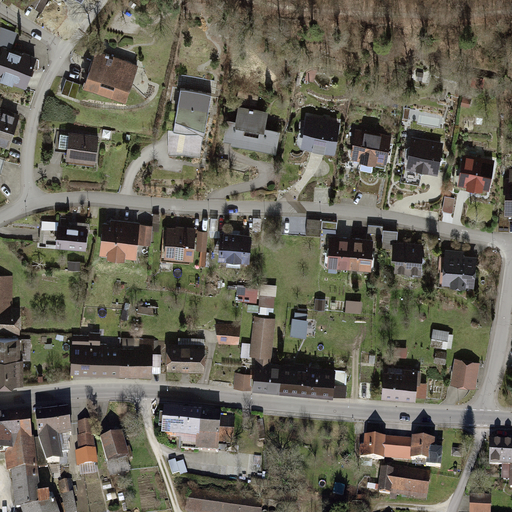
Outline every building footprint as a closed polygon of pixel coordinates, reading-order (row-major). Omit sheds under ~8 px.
[(81,4),(73,0),(50,0),(47,6),(72,20),(81,4)] [(17,33),(2,28),(0,35),(0,43),(13,47),(17,33)] [(36,59),(5,48),(0,62),(0,77),(27,87),(36,59)] [(138,68),(99,55),(87,88),(127,101),(138,68)] [(81,86),(67,82),(63,96),(77,100),(81,86)] [(212,92),(182,87),(174,131),(186,134),(204,134),(212,92)] [(269,112),(240,106),(233,144),(275,152),(278,133),(265,131),(269,112)] [(0,108),(0,144),(9,148),(19,115),(2,109),(0,108)] [(339,122),(308,116),(302,146),(333,152),(339,122)] [(174,131),(169,130),(170,155),(185,154),(201,157),(204,134),(186,134),(174,131)] [(391,137),(358,130),(351,160),(385,167),(391,137)] [(68,134),(58,132),(55,152),(65,154),(68,134)] [(100,139),(71,134),(67,159),(96,164),(100,139)] [(442,144),(412,139),(408,166),(437,171),(442,144)] [(493,162),(464,156),(459,183),(488,188),(493,162)] [(322,222),(309,221),(308,235),(321,236),(322,222)] [(138,226),(105,223),(101,254),(135,257),(138,226)] [(338,224),(324,223),(323,231),(337,232),(338,224)] [(88,227),(59,224),(57,248),(86,250),(88,227)] [(58,226),(43,225),(41,245),(56,247),(58,226)] [(152,228),(141,227),(139,242),(150,243),(152,228)] [(196,230),(168,228),(165,258),(193,260),(196,230)] [(399,232),(384,231),(383,249),(392,250),(393,243),(398,243),(399,232)] [(207,233),(199,232),(198,249),(206,249),(207,233)] [(251,237),(221,234),(218,259),(249,262),(251,237)] [(376,245),(331,240),(329,266),(373,271),(376,245)] [(398,243),(393,243),(392,260),(397,261),(397,273),(421,274),(423,245),(398,243)] [(478,256),(447,253),(443,284),(474,287),(478,256)] [(15,277),(0,277),(0,333),(20,333),(20,309),(14,308),(15,277)] [(277,287),(264,285),(261,307),(274,308),(277,287)] [(258,290),(241,289),(240,301),(257,302),(258,290)] [(348,311),(363,312),(363,300),(348,300),(348,311)] [(103,314),(93,312),(90,327),(100,328),(103,314)] [(276,320),(256,318),(252,357),(258,357),(254,391),(332,398),(335,372),(272,366),(276,320)] [(309,319),(293,318),(292,335),(307,337),(309,319)] [(241,327),(216,326),(221,345),(239,344),(241,327)] [(455,335),(434,331),(433,340),(444,343),(443,350),(452,352),(455,335)] [(88,338),(75,337),(74,375),(151,377),(152,341),(125,340),(125,350),(99,350),(99,333),(88,333),(88,338)] [(31,341),(0,341),(0,383),(23,383),(22,360),(31,360),(31,341)] [(205,347),(168,347),(167,372),(204,372),(205,347)] [(437,350),(435,362),(448,363),(449,352),(437,350)] [(481,364),(457,360),(452,384),(476,389),(481,364)] [(416,372),(385,371),(384,397),(415,398),(416,372)] [(252,376),(237,375),(237,388),(251,388),(252,376)] [(68,411),(36,414),(40,442),(34,443),(37,468),(64,465),(62,441),(72,440),(68,411)] [(237,414),(164,411),(163,439),(197,441),(197,451),(215,452),(216,440),(236,441),(237,414)] [(28,415),(0,417),(0,456),(8,455),(15,511),(21,510),(39,508),(38,497),(28,415)] [(92,423),(80,424),(80,437),(77,437),(81,470),(95,467),(94,441),(96,438),(92,423)] [(122,437),(104,441),(112,478),(130,474),(122,437)] [(435,441),(366,438),(365,460),(429,463),(429,468),(443,468),(443,451),(435,451),(435,441)] [(511,442),(492,442),(491,467),(511,468),(510,490),(511,490),(511,442)] [(188,471),(184,459),(170,463),(175,476),(188,471)] [(431,477),(384,471),(381,494),(428,499),(431,477)] [(77,511),(73,480),(61,482),(63,496),(64,496),(66,511),(77,511)] [(491,511),(491,491),(471,491),(471,511),(491,511)] [(261,511),(263,501),(195,493),(192,511),(261,511)] [(39,508),(21,510),(22,511),(58,511),(52,495),(38,497),(39,508)]
